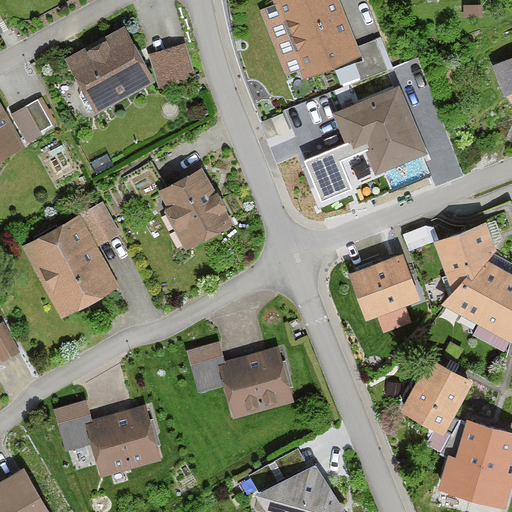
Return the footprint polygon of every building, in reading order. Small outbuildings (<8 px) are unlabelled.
[(354,0),(288,0),(291,8),(279,12),(292,46),(362,19),(354,0)] [(379,62),(362,19),(292,46),(305,79),(318,74),(322,83),(379,62)] [(130,23),(67,58),(98,114),(161,79),(146,53),(130,23)] [(186,43),(152,55),(162,83),(196,71),(186,43)] [(415,81),(352,106),(371,156),(386,151),(396,177),(444,158),(415,81)] [(17,95),(0,104),(0,179),(10,174),(5,166),(44,145),(41,139),(27,114),(17,95)] [(53,100),(27,114),(41,139),(67,125),(53,100)] [(300,115),(287,120),(293,134),(306,129),(300,115)] [(222,162),(173,186),(204,248),(253,224),(222,162)] [(118,198),(41,240),(80,312),(136,281),(117,246),(138,234),(118,198)] [(457,304),(511,333),(511,263),(508,262),(511,257),(511,246),(509,239),(504,224),(450,242),(465,295),(457,304)] [(424,309),(438,304),(422,256),(368,275),(384,322),(397,317),(400,326),(427,317),(424,309)] [(23,321),(3,331),(18,359),(38,348),(23,321)] [(218,387),(243,381),(239,363),(245,361),(241,344),(209,352),(218,387)] [(245,361),(239,363),(243,381),(252,414),(311,399),(298,348),(245,361)] [(469,380),(423,356),(395,409),(441,433),(469,380)] [(83,446),(109,440),(105,421),(111,419),(107,403),(74,410),(83,446)] [(111,419),(105,421),(109,440),(118,474),(179,459),(165,406),(111,419)] [(502,511),(511,474),(511,430),(467,419),(457,456),(446,453),(435,495),(451,499),(484,507),(501,511),(502,511)] [(363,511),(329,454),(270,489),(284,511),(363,511)] [(47,511),(21,471),(0,484),(0,511),(47,511)]
